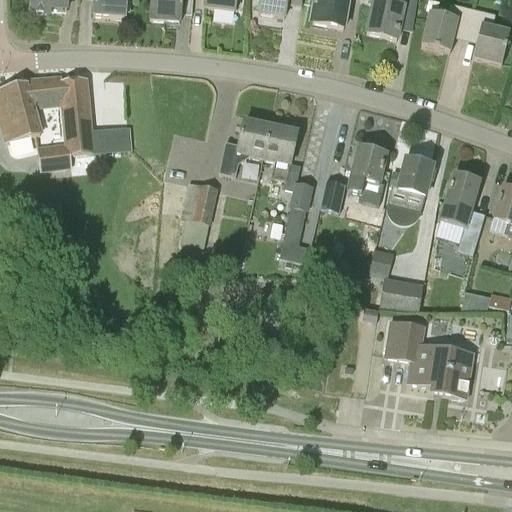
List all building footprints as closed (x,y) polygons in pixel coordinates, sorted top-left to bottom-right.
[(66,0),(30,0),(29,16),(45,17),(45,11),(65,12),(66,0)] [(131,0),(92,0),(92,8),(93,8),(92,20),(124,22),(125,1),(131,2),(131,0)] [(180,6),(180,0),(150,0),(149,24),(166,25),(166,23),(178,24),(177,26),(179,26),(180,6)] [(235,0),(205,0),(204,12),(234,15),(235,0)] [(259,0),(257,18),(283,22),(285,7),(299,9),(300,0),(259,0)] [(343,33),(348,0),(356,0),(361,1),(361,0),(316,0),(315,7),(311,27),(343,33)] [(396,44),(398,33),(410,36),(417,0),(390,0),(390,6),(373,2),(369,18),(365,38),(396,44)] [(464,45),(471,13),(448,7),(445,20),(429,17),(425,30),(420,50),(449,57),(452,42),(464,45)] [(492,32),(495,19),(471,13),(464,45),(476,48),(472,62),(500,69),(509,36),(492,32)] [(89,158),(88,135),(84,84),(31,88),(33,112),(63,110),(65,149),(37,152),(39,175),(71,172),(70,159),(89,158)] [(39,137),(33,112),(31,88),(24,88),(0,94),(0,129),(5,147),(39,137)] [(263,164),(270,132),(243,126),(238,146),(232,174),(247,177),(251,162),(263,164)] [(117,131),(118,156),(131,155),(129,130),(117,131)] [(289,169),(292,157),(296,138),(270,132),(263,164),(275,167),(271,184),(284,187),(283,194),(293,196),(282,246),(299,251),(312,193),(295,189),(299,171),(289,169)] [(377,189),(380,178),(385,159),(358,152),(353,172),(347,195),(359,198),(363,185),(377,189)] [(419,218),(424,201),(431,171),(419,168),(420,167),(404,164),(401,179),(392,177),(388,190),(390,190),(386,208),(419,218)] [(439,223),(464,231),(469,215),(478,185),(454,178),(444,208),(439,223)] [(179,224),(183,225),(207,229),(209,229),(217,194),(187,187),(179,224)] [(325,188),(318,215),(338,219),(344,192),(325,188)] [(511,195),(501,192),(489,234),(511,240),(511,195)] [(460,245),(456,259),(471,264),(476,249),(485,220),(484,220),(469,215),(464,231),(460,245)] [(178,248),(203,253),(207,229),(183,225),(178,248)] [(374,254),(368,280),(386,284),(391,258),(374,254)] [(362,261),(361,267),(346,264),(343,276),(366,282),(371,263),(362,261)] [(387,286),(383,308),(415,314),(420,292),(387,286)] [(487,310),(489,303),(464,297),(460,315),(486,315),(487,310)] [(490,298),(489,303),(487,310),(508,315),(511,303),(490,298)] [(378,317),(364,314),(362,325),(376,327),(378,317)] [(465,404),(472,360),(420,350),(423,332),(395,328),(391,353),(411,356),(406,388),(430,392),(429,398),(465,404)] [(499,344),(500,339),(497,335),(492,335),(488,338),(487,343),(490,347),(495,347),(499,344)]
